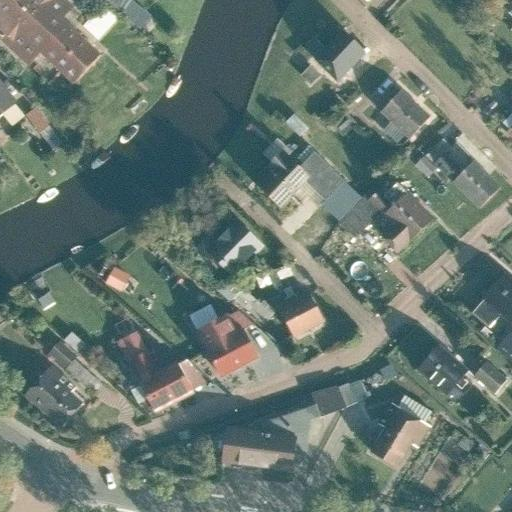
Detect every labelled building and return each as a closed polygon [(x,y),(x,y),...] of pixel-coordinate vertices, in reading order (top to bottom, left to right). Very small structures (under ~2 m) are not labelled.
[(76,6),(69,0),(0,0),(0,38),(32,66),(42,54),(75,83),(104,49),(66,17),(76,6)] [(124,15),(105,0),(84,24),(102,39),(124,15)] [(104,0),(105,0),(124,15),(136,0),(104,0)] [(339,80),(367,53),(346,31),(305,70),(314,80),(328,68),(339,80)] [(0,81),(0,112),(15,101),(0,81)] [(413,136),(431,116),(402,89),(383,108),(413,136)] [(64,141),(39,109),(25,119),(50,151),(64,141)] [(344,133),(360,119),(352,109),(335,123),(344,133)] [(480,205),(501,185),(452,135),(431,155),(480,205)] [(344,179),(302,140),(259,186),(282,208),(302,187),(320,204),(344,179)] [(401,250),(433,215),(386,172),(340,223),(358,239),(386,208),(398,219),(384,235),(401,250)] [(235,263),(240,268),(266,243),(242,218),(209,249),(214,255),(202,267),(216,282),(235,263)] [(130,291),(139,275),(121,264),(111,281),(130,291)] [(511,276),(505,271),(476,311),(496,325),(505,313),(511,317),(511,276)] [(265,323),(276,310),(246,283),(235,296),(265,323)] [(323,318),(310,292),(279,307),(292,333),(323,318)] [(240,315),(215,293),(205,304),(230,326),(240,315)] [(72,369),(96,347),(79,330),(55,352),(72,369)] [(150,351),(140,330),(121,340),(131,361),(150,351)] [(248,330),(208,350),(221,375),(260,355),(248,330)] [(472,372),(438,344),(417,369),(451,397),(472,372)] [(509,376),(488,359),(476,375),(497,391),(509,376)] [(153,407),(195,387),(182,360),(140,380),(153,407)] [(85,390),(53,364),(28,393),(65,425),(91,396),(85,390)] [(316,397),(319,406),(325,417),(356,406),(370,395),(362,380),(351,385),(316,397)] [(433,408),(406,392),(396,408),(389,404),(378,422),(387,426),(373,451),(399,467),(433,408)] [(265,433),(229,430),(224,465),(229,466),(229,468),(235,469),(235,466),(245,468),(244,471),(253,472),(254,469),(292,474),(295,454),(309,457),(314,422),(325,417),(319,406),(266,425),(265,433)]
